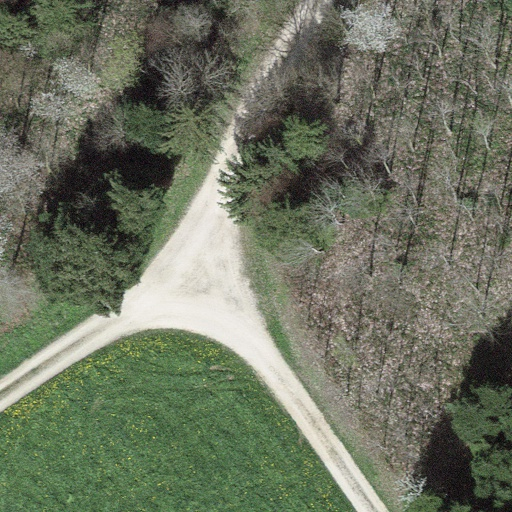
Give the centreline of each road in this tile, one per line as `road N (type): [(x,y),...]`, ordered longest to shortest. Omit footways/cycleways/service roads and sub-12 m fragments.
road 1 (track): [(0,400),(191,280),(275,65),(317,0)]
road 2 (track): [(366,511),(264,364),(191,280)]
